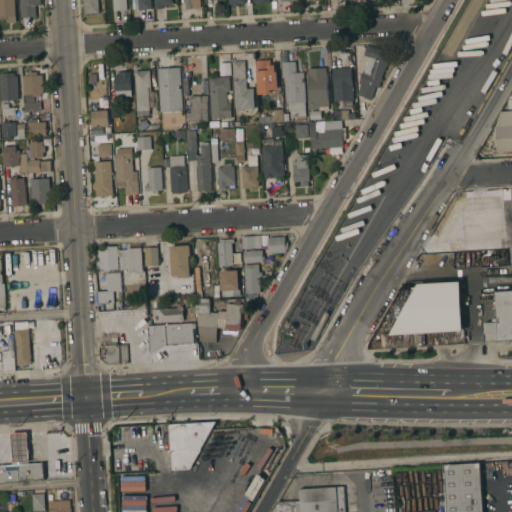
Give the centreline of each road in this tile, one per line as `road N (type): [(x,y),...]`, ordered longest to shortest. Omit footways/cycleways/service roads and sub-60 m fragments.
road 1 (residential): [(241,388),(245,358),(450,0)]
road 2 (residential): [(0,49),(405,24),(432,33)]
road 3 (primary): [(84,399),(241,388),(511,395)]
road 4 (residential): [(84,399),(63,0)]
road 5 (residential): [(322,392),(511,71)]
road 6 (residential): [(0,232),(327,216)]
road 7 (residential): [(261,511),(322,392)]
